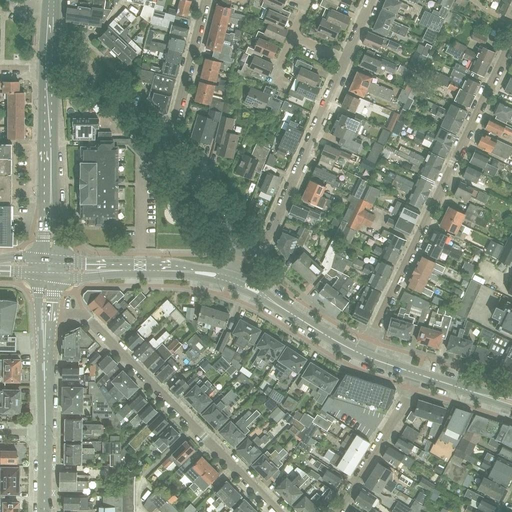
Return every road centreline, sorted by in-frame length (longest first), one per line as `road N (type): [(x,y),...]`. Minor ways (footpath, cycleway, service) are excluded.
road 1 (residential): [(362,354),(511,40)]
road 2 (residential): [(44,314),(87,316),(276,511)]
road 3 (residential): [(347,63),(275,233),(240,249)]
road 4 (tertiary): [(46,270),(48,71)]
road 5 (residential): [(417,374),(336,511)]
road 6 (primary): [(230,279),(75,271)]
road 7 (primary): [(362,354),(230,279)]
road 8 (residential): [(160,142),(185,100),(209,0)]
road 9 (residential): [(240,249),(160,142)]
